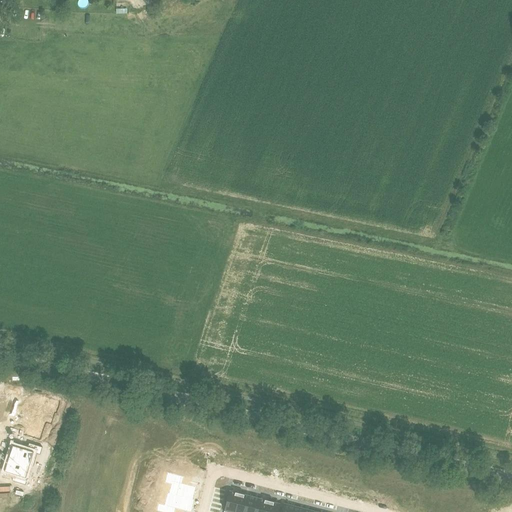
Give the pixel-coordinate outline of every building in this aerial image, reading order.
[(23,413),(44,419),(44,420),(50,422),(53,411),(54,411),(57,402),(38,396),(35,404),(27,401),(23,413)] [(23,412),(20,423),(28,426),(26,434),(39,438),(44,420),(44,419),(23,413),(23,412)] [(175,455),(172,469),(194,474),(196,465),(202,467),(203,461),(204,461),(205,461),(204,460),(204,458),(205,458),(205,457),(204,457),(207,446),(186,441),(183,457),(175,455)] [(13,445),(9,458),(30,464),(30,465),(34,466),(37,454),(40,455),(42,447),(29,443),(27,450),(13,445)] [(254,452),(249,471),(272,477),(274,469),(284,472),(287,459),(276,457),(254,452)] [(9,458),(5,471),(14,474),(12,481),(26,485),(28,477),(26,477),(30,465),(30,464),(9,458)] [(319,473),(315,488),(340,494),(342,486),(352,489),(355,476),(337,471),(336,478),(319,473)] [(167,472),(165,483),(171,484),(169,493),(193,499),(196,487),(182,483),(184,477),(167,472)] [(360,476),(357,490),(368,493),(366,501),(375,503),(375,504),(382,505),(391,507),(395,490),(379,486),(380,482),(360,476)] [(0,490),(0,504),(20,510),(24,499),(25,499),(27,491),(14,487),(12,494),(8,493),(0,490)] [(229,491),(223,511),(235,511),(240,493),(229,491)] [(158,503),(156,511),(160,511),(174,511),(176,509),(189,511),(191,511),(195,500),(193,499),(169,493),(167,493),(164,505),(158,503)] [(245,511),(250,496),(240,493),(235,511),(245,511)] [(250,496),(245,511),(256,511),(260,498),(250,496)] [(260,498),(256,511),(266,511),(269,501),(260,498)] [(277,511),(280,503),(269,501),(266,511),(277,511)]
